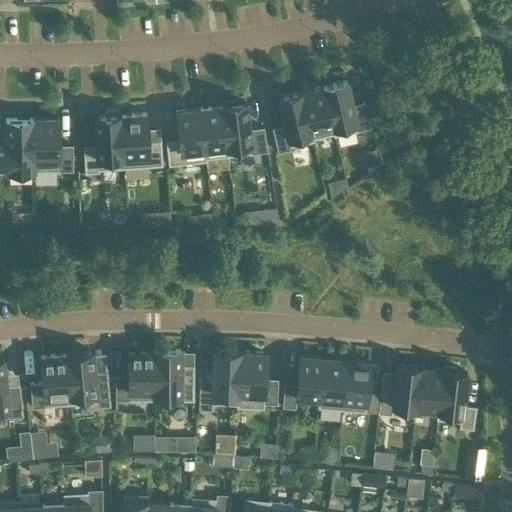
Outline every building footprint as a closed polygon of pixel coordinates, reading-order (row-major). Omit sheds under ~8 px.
[(334,133),(333,133),(334,135),(370,127),(364,102),(352,104),(346,80),(323,86),(334,133)] [(313,138),(333,133),(334,133),(323,86),(301,91),(312,138),(313,138)] [(312,138),(301,91),(277,96),(284,124),(272,127),(277,151),(290,148),(290,146),(314,140),(313,138),(312,138)] [(223,105),(222,105),(228,156),(266,151),(263,127),(249,128),(246,102),(236,103),(236,99),(223,101),(223,105)] [(228,156),(222,105),(199,107),(205,158),(206,158),(228,156)] [(168,165),(206,160),(206,158),(205,158),(199,107),(175,110),(178,138),(165,139),(168,165)] [(98,169),(123,167),(120,114),(117,114),(117,108),(106,109),(106,115),(93,116),(95,144),(83,145),(84,172),(99,171),(98,169)] [(146,112),(120,114),(123,167),(162,165),(160,140),(148,141),(146,112)] [(58,117),(31,118),(32,169),(33,169),(33,171),(72,170),(72,144),(58,144),(58,117)] [(32,169),(31,118),(5,118),(5,144),(0,143),(0,167),(8,168),(8,169),(32,169)] [(347,186),(345,177),(327,182),(331,197),(347,186)] [(276,207),(267,208),(268,223),(279,223),(276,207)] [(169,211),(156,212),(157,226),(170,226),(169,211)] [(212,228),(211,213),(203,213),(204,227),(212,228)] [(213,219),(213,228),(224,228),(224,220),(213,219)] [(154,400),(154,348),(127,348),(127,374),(115,374),(115,399),(154,400)] [(154,400),(193,400),(193,364),(180,364),(180,348),(154,348),(154,400)] [(211,400),(236,402),(237,402),(240,350),(213,349),(212,380),(199,379),(198,408),(211,409),(211,400)] [(96,401),(97,406),(110,405),(107,371),(100,371),(100,370),(94,371),(92,350),(66,353),(70,403),(96,401)] [(263,402),(276,403),(277,378),(265,377),(266,352),(240,350),(237,402),(236,402),(236,406),(263,408),(263,402)] [(70,403),(66,353),(40,355),(42,381),(29,382),(32,407),(70,403)] [(295,400),(317,402),(318,402),(323,356),(299,354),(296,383),(284,382),(281,406),(294,407),(295,400)] [(345,358),(323,356),(318,402),(317,402),(317,407),(341,409),(345,358)] [(22,415),(18,383),(6,384),(3,357),(0,357),(0,414),(8,413),(8,417),(22,415)] [(341,409),(365,411),(369,360),(345,358),(341,409)] [(415,411),(420,365),(397,362),(390,413),(415,416),(416,411),(415,411)] [(459,422),(458,427),(472,429),(475,406),(463,404),(467,371),(456,370),(457,366),(445,364),(444,368),(442,368),(437,414),(436,414),(436,419),(459,422)] [(442,368),(420,365),(415,411),(416,411),(436,414),(437,414),(442,368)] [(33,455),(30,427),(20,428),(23,456),(33,455)] [(100,448),(115,448),(114,432),(99,433),(100,448)] [(198,448),(198,433),(136,432),(136,448),(198,448)] [(232,464),(233,452),(224,452),(224,464),(232,464)] [(149,455),(138,455),(138,464),(149,464),(149,455)] [(159,455),(149,455),(149,464),(159,464),(159,455)] [(38,461),(39,470),(50,469),(50,460),(38,461)] [(193,469),(193,460),(184,460),(184,469),(193,469)] [(261,470),(271,471),(272,461),(262,460),(261,470)] [(28,462),(29,471),(39,470),(38,461),(28,462)] [(480,478),(482,463),(466,461),(464,476),(480,478)] [(295,463),(284,463),(283,471),(294,472),(295,463)] [(432,464),(421,463),(420,472),(431,473),(431,472),(432,464)] [(352,470),(351,478),(362,479),(362,471),(352,470)] [(362,479),(361,483),(376,485),(377,472),(362,471),(362,479)] [(407,475),(397,474),(396,483),(407,484),(407,475)] [(407,475),(407,484),(422,486),(422,477),(407,475)] [(442,481),(441,489),(452,491),(453,482),(442,481)] [(453,482),(452,491),(451,494),(471,497),(473,485),(453,482)] [(64,511),(102,511),(102,487),(87,487),(87,494),(63,494),(64,502),(64,511)] [(146,493),(123,492),(122,511),(145,511),(146,501),(146,493)] [(191,511),(228,511),(230,492),(216,492),(216,498),(192,497),(191,503),(191,511)] [(145,511),(168,511),(169,502),(146,501),(145,511)] [(64,511),(64,502),(42,503),(42,511),(64,511)] [(191,511),(191,503),(169,502),(168,511),(191,511)] [(18,505),(18,511),(42,511),(42,503),(18,505)]
